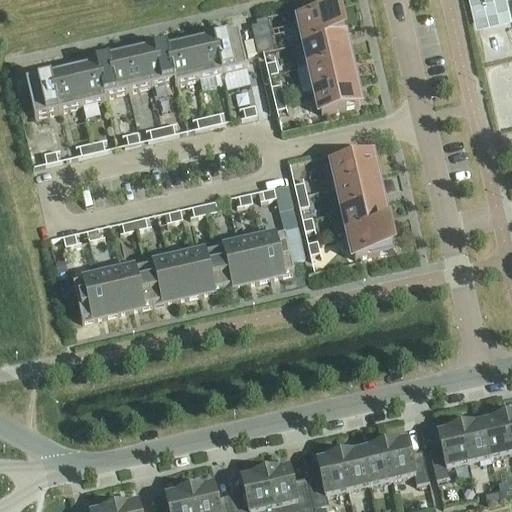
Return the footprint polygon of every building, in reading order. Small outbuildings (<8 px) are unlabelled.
[(511,19),(507,0),(469,0),(476,27),(511,19)] [(298,24),(304,48),(342,39),(336,15),(298,24)] [(246,74),(238,36),(213,42),(222,80),(224,80),(226,91),(249,86),(246,74)] [(304,48),(310,71),(347,62),(342,39),(304,48)] [(213,42),(190,47),(199,85),(222,80),(213,42)] [(260,46),(253,47),(256,59),(262,58),(272,55),(269,44),(260,46)] [(190,47),(167,53),(166,53),(174,87),(173,87),(174,91),(199,85),(190,47)] [(166,49),(142,54),(151,92),(173,87),(174,87),(166,53),(167,53),(166,49)] [(142,54),(119,60),(128,97),(151,92),(142,54)] [(94,65),(95,69),(96,69),(104,103),(105,103),(128,97),(119,60),(94,65)] [(353,86),(347,62),(310,71),(297,74),(302,98),(315,95),(353,86)] [(278,79),(275,67),(265,69),(268,81),(278,79)] [(96,69),(95,69),(73,74),(82,112),(106,107),(105,103),(104,103),(96,69)] [(73,74),(49,80),(58,118),(82,112),(73,74)] [(58,118),(49,80),(25,85),(34,123),(58,118)] [(353,86),(315,95),(321,119),(358,110),(353,86)] [(283,102),(280,90),(270,93),(273,104),(283,102)] [(286,114),(283,102),(273,104),(276,116),(286,114)] [(238,115),(241,125),(256,121),(254,112),(238,115)] [(223,119),(207,122),(210,132),(225,129),(223,119)] [(210,132),(207,122),(196,125),(198,135),(210,132)] [(175,140),(172,130),(161,133),(163,143),(175,140)] [(163,143),(161,133),(149,136),(151,146),(163,143)] [(140,148),(137,139),(126,141),(128,151),(140,148)] [(105,156),(102,147),(90,149),(93,159),(105,156)] [(93,159),(90,149),(79,152),(81,162),(93,159)] [(58,167),(56,157),(43,160),(46,170),(58,167)] [(332,169),(338,193),(376,184),(370,160),(332,169)] [(338,193),(343,216),(381,208),(376,184),(338,193)] [(306,200),(303,189),(293,191),(296,203),(306,200)] [(292,214),(287,191),(273,194),(257,198),(260,208),(275,204),(279,218),(292,214)] [(252,210),(250,200),(238,202),(241,212),(252,210)] [(309,212),(306,200),(296,203),(299,215),(309,212)] [(217,218),(215,208),(203,211),(205,221),(217,218)] [(343,216),(349,240),(386,231),(381,208),(343,216)] [(205,221),(203,211),(192,213),(194,223),(205,221)] [(164,220),(166,230),(182,226),(180,216),(164,220)] [(147,234),(145,224),(133,227),(135,237),(147,234)] [(314,236),(311,224),(302,226),(304,238),(314,236)] [(135,237),(133,227),(122,229),(124,239),(135,237)] [(386,231),(349,240),(354,264),(392,255),(386,231)] [(304,264),(297,233),(283,236),(285,241),(291,267),(304,264)] [(101,245),(98,235),(86,238),(88,247),(101,245)] [(77,250),(75,240),(63,243),(65,253),(77,250)] [(285,241),(261,247),(270,285),(294,279),(291,267),(285,241)] [(261,247),(237,252),(246,290),(270,285),(261,247)] [(320,259),(317,247),(307,249),(310,261),(320,259)] [(237,252),(214,258),(223,296),(246,290),(237,252)] [(214,258),(191,263),(199,301),(223,296),(214,258)] [(191,263),(167,269),(176,306),(199,301),(191,263)] [(67,277),(64,266),(56,268),(58,279),(67,277)] [(167,269),(144,274),(152,312),(176,306),(167,269)] [(144,274),(120,279),(129,317),(152,312),(144,274)] [(120,279),(96,285),(105,323),(129,317),(120,279)] [(105,323),(96,285),(73,290),(82,328),(105,323)] [(483,426),(482,426),(491,464),(511,459),(511,455),(504,422),(483,427),(483,426)] [(482,428),(460,433),(468,469),(491,464),(482,426),(481,427),(482,428)] [(468,469),(460,433),(438,438),(438,437),(437,437),(442,459),(430,462),(436,487),(448,484),(446,474),(468,469)] [(405,445),(384,450),(392,487),(414,482),(416,491),(429,488),(423,463),(411,466),(406,444),(405,444),(405,445)] [(362,454),(361,454),(370,492),(392,487),(384,450),(362,455),(362,454)] [(361,455),(339,460),(348,497),(370,492),(361,454),(360,454),(361,455)] [(321,487),(307,490),(312,511),(325,511),(328,511),(326,502),(348,497),(339,460),(317,465),(317,464),(316,465),(321,487)] [(287,472),(265,478),(272,511),(312,511),(307,490),(294,493),(289,471),(287,471),(287,472)] [(245,504),(232,508),(232,511),(272,511),(265,478),(242,483),(242,482),(240,482),(245,504)] [(212,490),(189,495),(192,511),(232,511),(232,508),(218,511),(213,489),(212,489),(212,490)] [(511,494),(498,497),(501,507),(511,504),(511,494)] [(192,511),(189,495),(166,500),(166,499),(165,500),(167,511),(192,511)] [(501,507),(498,497),(485,500),(487,510),(501,507)]
